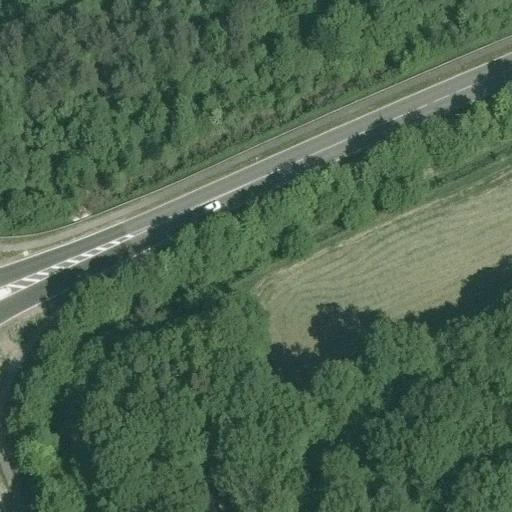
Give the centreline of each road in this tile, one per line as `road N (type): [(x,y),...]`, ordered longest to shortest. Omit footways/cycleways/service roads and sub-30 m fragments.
road 1 (secondary): [(98,248),(511,74)]
road 2 (primary): [(0,318),(98,248)]
